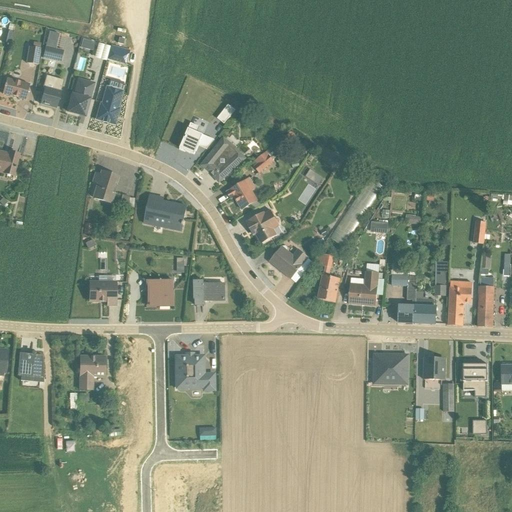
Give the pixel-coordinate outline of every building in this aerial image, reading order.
[(12,33),(5,31),(1,43),(9,45),(12,33)] [(59,35),(49,33),(45,47),(42,59),(60,63),(60,64),(63,51),(55,50),(59,35)] [(82,40),(80,48),(91,52),(94,43),(82,40)] [(26,64),(38,66),(40,50),(39,50),(40,44),(33,43),(32,48),(28,48),(26,64)] [(109,48),(98,44),(94,58),(105,62),(108,52),(109,48)] [(129,51),(110,46),(106,60),(125,65),(129,51)] [(62,81),(46,76),(42,87),(44,87),(42,96),(40,96),(39,100),(41,101),(40,105),(49,107),(50,106),(55,108),(56,108),(62,81)] [(6,79),(2,94),(25,101),(29,85),(6,79)] [(72,94),(67,113),(78,116),(84,117),(85,114),(93,84),(77,79),(73,95),(72,94)] [(121,92),(123,84),(110,80),(107,87),(105,87),(96,120),(103,122),(102,123),(107,124),(107,123),(114,125),(119,110),(117,109),(122,93),(121,92)] [(179,150),(194,156),(203,136),(188,129),(179,150)] [(291,132),(285,137),(290,142),(296,136),(293,133),(292,134),(291,132)] [(219,182),(245,158),(236,148),(223,137),(201,166),(208,172),(219,182)] [(285,151),(278,143),(252,164),(254,166),(253,167),(258,174),(273,162),(272,161),(285,151)] [(0,152),(0,174),(6,176),(6,177),(9,178),(9,177),(12,177),(18,155),(9,153),(9,155),(0,152)] [(96,185),(91,199),(111,206),(115,195),(113,194),(118,178),(102,173),(100,176),(96,175),(93,174),(91,183),(96,185)] [(345,247),(381,185),(368,177),(332,239),(345,247)] [(249,179),(226,193),(230,200),(234,198),(241,211),(251,205),(254,209),(260,205),(257,203),(257,202),(251,191),(255,189),(249,179)] [(163,199),(150,196),(144,225),(181,233),(186,207),(162,202),(163,199)] [(129,199),(122,197),(119,207),(126,209),(129,199)] [(254,234),(258,240),(260,240),(262,244),(277,236),(273,230),(279,227),(270,211),(265,214),(264,213),(245,223),(252,235),(254,234)] [(407,213),(405,221),(419,225),(421,217),(407,213)] [(371,233),(388,233),(389,222),(372,222),(371,233)] [(482,245),(486,224),(475,222),(473,244),(482,245)] [(331,231),(329,228),(325,230),(325,229),(319,232),(323,238),(328,235),(327,233),(331,231)] [(304,263),(308,258),(297,250),(293,256),(287,251),(287,249),(285,247),(282,247),(281,247),(269,263),(290,280),(269,263),(295,284),(309,267),(304,263)] [(317,300),(335,304),(340,280),(329,278),(331,269),(334,258),(317,254),(315,266),(313,275),(322,277),(317,300)] [(489,270),(491,258),(482,258),(481,269),(482,269),(482,275),(480,275),(480,288),(479,288),(477,328),(478,328),(491,329),(492,328),(494,289),(494,279),(486,279),(487,277),(485,277),(485,276),(487,276),(488,275),(488,270),(489,270)] [(186,262),(182,259),(181,260),(180,259),(176,265),(182,270),(187,265),(185,264),(186,262)] [(447,263),(437,263),(437,273),(435,273),(435,282),(444,282),(444,283),(438,283),(438,293),(445,293),(445,283),(448,283),(447,263)] [(402,265),(391,264),(391,287),(407,288),(406,301),(412,301),(412,306),(399,306),(398,324),(414,324),(416,276),(417,275),(417,270),(403,270),(402,265)] [(379,266),(366,265),(366,273),(365,273),(364,280),(350,279),(348,305),(375,307),(379,266)] [(89,282),(89,302),(107,302),(107,306),(115,306),(115,282),(115,277),(98,277),(98,282),(89,282)] [(148,306),(172,306),(172,281),(148,281),(148,306)] [(194,282),(194,306),(203,305),(203,302),(203,301),(224,301),(224,285),(203,285),(203,282),(194,282)] [(472,283),(450,282),(448,327),(462,327),(463,305),(471,305),(472,283)] [(433,301),(415,300),(414,324),(435,325),(436,307),(433,307),(433,301)] [(20,356),(20,352),(19,352),(16,377),(20,377),(20,382),(43,384),(43,383),(43,380),(42,356),(31,355),(31,353),(30,353),(30,356),(20,356)] [(175,358),(176,390),(177,390),(177,392),(187,391),(187,390),(202,390),(202,393),(215,393),(215,374),(203,374),(202,357),(194,357),(194,353),(184,354),(184,358),(175,358)] [(374,360),(373,386),(374,386),(407,387),(407,356),(397,356),(397,358),(390,358),(390,357),(388,356),(385,356),(384,357),(383,358),(382,358),(382,360),(374,360)] [(80,357),(79,391),(93,392),(93,378),(104,378),(104,358),(80,357)] [(424,367),(423,381),(441,381),(445,381),(446,360),(442,360),(427,359),(427,367),(424,367)] [(473,365),(463,365),(463,369),(460,369),(460,382),(463,383),(463,391),(474,391),(474,398),(486,398),(486,364),(473,364),(473,365)] [(494,392),(501,392),(509,392),(509,397),(511,396),(511,366),(501,367),(501,384),(494,384),(494,392)] [(138,390),(131,390),(131,411),(157,410),(157,374),(138,374),(138,390)] [(444,418),(453,418),(453,413),(454,413),(454,385),(442,385),(442,413),(444,413),(444,418)] [(88,403),(88,394),(79,394),(79,402),(88,403)] [(487,420),(474,421),(474,433),(487,433),(487,420)] [(200,437),(216,436),(216,427),(199,428),(200,437)]
